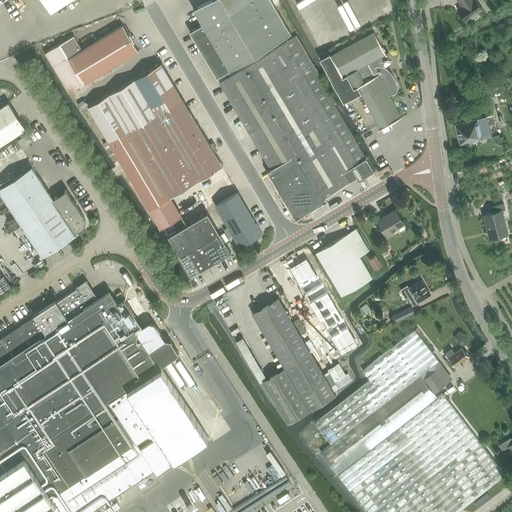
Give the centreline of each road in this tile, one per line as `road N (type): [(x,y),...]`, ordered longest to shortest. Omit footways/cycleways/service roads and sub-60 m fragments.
road 1 (unclassified): [(294,241),(154,7)]
road 2 (unclassified): [(120,231),(160,289),(186,299),(294,241)]
road 3 (tertiary): [(511,363),(458,267),(438,172)]
road 4 (unclassified): [(120,231),(25,84),(0,72)]
road 5 (tertiary): [(438,172),(410,0)]
road 6 (unclassified): [(294,241),(401,178),(438,172)]
road 7 (unknown): [(256,411),(242,432),(140,511)]
road 8 (unclassified): [(0,310),(120,231)]
road 9 (unknown): [(13,74),(15,39),(96,0)]
